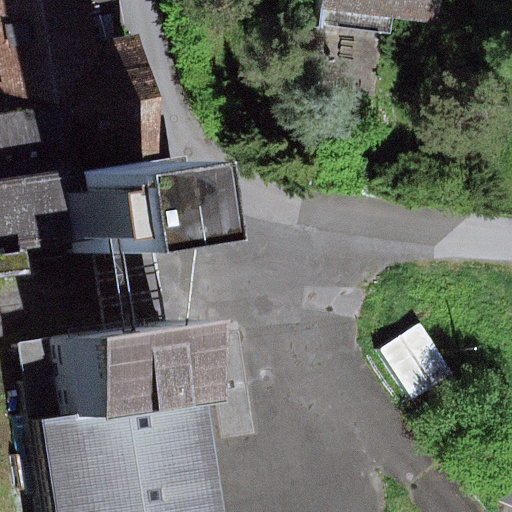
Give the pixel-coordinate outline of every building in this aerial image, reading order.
[(90,0),(0,0),(0,130),(71,117),(77,150),(151,136),(133,40),(99,47),(90,0)] [(417,17),(418,0),(305,0),(305,7),(417,17)] [(0,282),(124,257),(111,172),(78,180),(77,150),(71,117),(0,130),(0,282)] [(221,327),(89,336),(94,414),(226,404),(221,327)] [(424,329),(383,358),(419,409),(460,380),(424,329)] [(219,511),(207,406),(41,427),(51,511),(219,511)]
